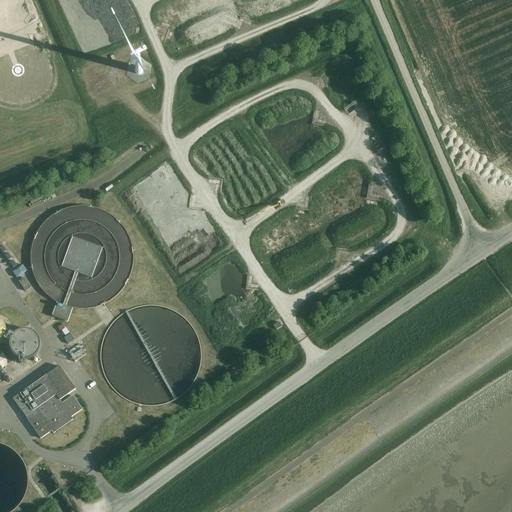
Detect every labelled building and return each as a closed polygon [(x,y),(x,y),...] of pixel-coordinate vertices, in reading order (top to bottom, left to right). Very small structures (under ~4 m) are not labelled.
[(345,112),(347,116),(357,112),(355,107),(345,112)] [(363,197),(375,200),(377,194),(369,192),(371,184),(366,183),(363,197)] [(17,278),(27,271),(22,265),(12,272),(17,278)] [(18,282),(25,292),(31,288),(23,278),(18,282)] [(11,333),(11,331),(10,327),(9,325),(8,323),(5,321),(4,320),(2,319),(0,319),(0,343),(2,343),(4,342),(6,341),(8,340),(9,338),(10,336),(11,333)] [(66,329),(61,332),(66,340),(71,338),(66,329)] [(43,351),(43,348),(43,346),(42,343),(41,340),(40,339),(37,337),(35,336),(33,335),(30,334),(27,334),(25,335),(22,336),(20,338),(18,340),(17,343),(16,345),(16,347),(16,350),(17,353),(18,355),(19,357),(21,359),(24,360),(27,361),(29,362),(32,361),(35,361),(38,359),(39,358),(41,356),(42,353),(43,351)] [(80,345),(79,345),(68,353),(74,362),(86,355),(80,345)] [(10,366),(10,364),(10,361),(9,359),(8,357),(7,355),(5,354),(3,352),(0,352),(0,351),(0,375),(0,376),(2,375),(4,374),(6,373),(8,371),(9,368),(10,366)] [(73,420),(71,417),(82,410),(72,396),(62,403),(59,400),(75,389),(59,366),(20,394),(13,399),(22,411),(29,406),(34,413),(26,419),(40,439),(51,431),(53,434),(73,420)]
